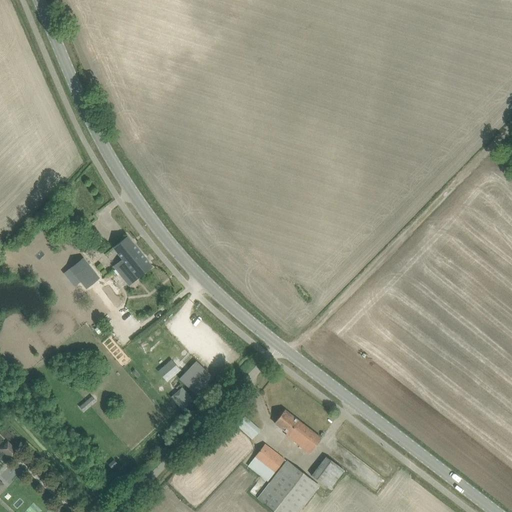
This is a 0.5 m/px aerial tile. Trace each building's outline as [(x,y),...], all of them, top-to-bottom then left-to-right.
[(127,236),(119,242),(114,247),(125,261),(123,263),(121,261),(115,266),(130,285),(144,273),(152,267),(127,236)] [(86,287),(98,278),(83,258),(64,272),(74,285),(81,280),(86,287)] [(197,395),(214,378),(197,361),(179,379),(197,395)] [(96,401),(91,396),(80,406),(84,411),(96,401)] [(284,410),(274,423),(287,433),(285,435),(310,454),(321,438),(284,410)] [(242,414),(234,423),(252,439),(260,430),(242,414)] [(0,449),(11,460),(14,457),(13,457),(16,454),(17,455),(20,452),(8,441),(3,446),(4,446),(3,448),(2,447),(0,449)] [(265,444),(248,466),(268,481),(285,459),(265,444)] [(331,489),(347,471),(330,455),(313,474),(331,489)] [(287,461),(258,499),(275,511),(298,511),(319,486),(287,461)] [(379,473),(371,477),(376,487),(384,483),(379,473)]
